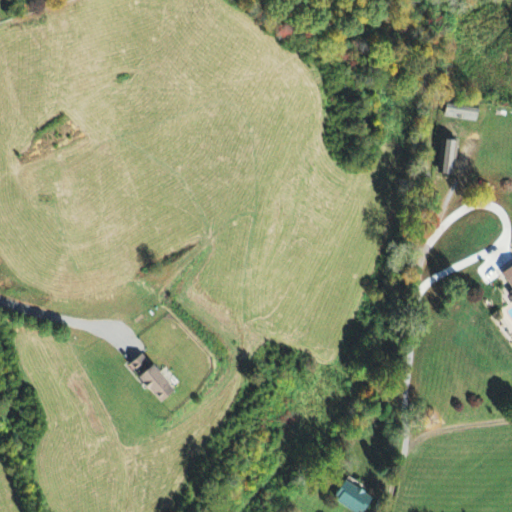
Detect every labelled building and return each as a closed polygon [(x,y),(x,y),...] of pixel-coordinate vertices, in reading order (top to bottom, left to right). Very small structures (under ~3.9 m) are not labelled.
[(476,111),(446,105),(443,118),(474,124),(476,111)] [(455,144),(437,141),(430,174),(448,178),(455,144)] [(511,264),(497,275),(511,296),(511,264)] [(167,405),(180,393),(146,353),(132,365),(167,405)] [(349,511),(363,511),(371,499),(340,481),(329,501),(349,511)]
